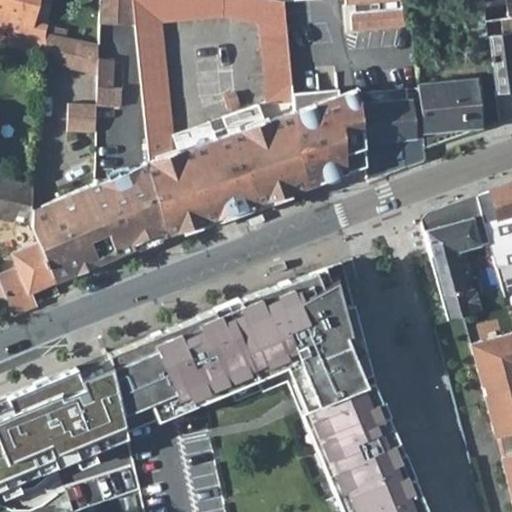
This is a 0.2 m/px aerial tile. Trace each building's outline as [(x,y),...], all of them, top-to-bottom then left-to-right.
[(0,0),(0,43),(43,53),(45,32),(30,29),(37,0),(0,0)] [(99,0),(98,23),(134,24),(130,0),(99,0)] [(142,106),(146,136),(149,158),(144,160),(152,181),(157,205),(164,233),(240,207),(253,203),(273,196),(287,191),(301,186),(300,183),(293,108),(263,119),(257,102),(221,115),(227,132),(214,136),(208,120),(172,132),(160,21),(221,15),(258,22),(266,102),(293,100),(292,92),(291,83),(286,26),(283,0),(280,0),(130,0),(134,24),(142,106)] [(344,0),(345,3),(348,3),(353,2),(353,10),(349,14),(350,18),(350,28),(403,24),(400,0),(344,0)] [(466,0),(471,38),(486,36),(481,0),(466,0)] [(486,36),(493,90),(511,87),(511,18),(499,20),(501,34),(486,36)] [(43,53),(42,61),(96,74),(97,57),(97,43),(45,32),(43,53)] [(95,103),(95,105),(120,105),(121,87),(112,87),(113,58),(97,57),(96,74),(95,103)] [(417,91),(423,146),(480,125),(475,77),(462,78),(463,83),(417,88),(417,91)] [(416,86),(417,88),(463,83),(462,78),(416,83),(416,86)] [(300,183),(301,186),(345,170),(364,163),(357,92),(357,86),(338,93),(337,88),(292,92),(293,100),(293,108),(300,183)] [(382,89),(383,99),(406,97),(405,92),(417,91),(417,88),(416,86),(382,89)] [(364,163),(365,178),(424,158),(423,146),(417,91),(405,92),(406,97),(383,99),(382,89),(357,92),(364,163)] [(234,90),(222,95),(226,107),(239,103),(234,90)] [(66,103),(66,130),(94,131),(95,105),(95,103),(66,103)] [(113,250),(116,254),(147,241),(150,239),(164,233),(157,205),(152,181),(144,160),(119,171),(101,178),(93,178),(93,182),(87,184),(113,250)] [(0,216),(30,223),(31,207),(32,184),(0,177),(0,216)] [(488,240),(502,295),(511,292),(511,180),(475,193),(488,240)] [(42,203),(71,273),(98,261),(96,257),(113,250),(87,184),(42,203)] [(422,229),(447,319),(478,309),(472,288),(463,290),(452,252),(488,240),(475,193),(457,200),(426,210),(419,218),(422,229)] [(31,207),(30,223),(37,241),(53,281),(71,273),(42,203),(31,207)] [(262,219),(259,213),(245,218),(246,222),(248,225),(262,219)] [(0,273),(0,284),(12,314),(33,305),(27,291),(53,281),(37,241),(11,251),(17,266),(0,273)] [(113,250),(96,257),(98,261),(116,254),(113,250)] [(268,266),(271,272),(285,267),(284,263),(283,260),(268,266)] [(201,312),(148,334),(178,409),(255,377),(260,391),(285,381),(295,404),(326,476),(340,511),(427,511),(372,380),(369,372),(359,376),(355,366),(352,358),(364,351),(340,262),(300,275),(246,294),(213,308),(220,324),(208,329),(201,312)] [(0,319),(12,314),(0,284),(0,319)] [(213,308),(201,312),(208,329),(220,324),(213,308)] [(511,331),(469,343),(493,433),(498,436),(511,432),(511,331)] [(134,340),(106,352),(124,431),(162,415),(178,409),(148,334),(134,340)] [(124,431),(106,352),(0,396),(0,494),(42,478),(54,511),(84,511),(138,494),(124,431)] [(504,472),(511,501),(511,453),(503,456),(500,459),(504,472)]
